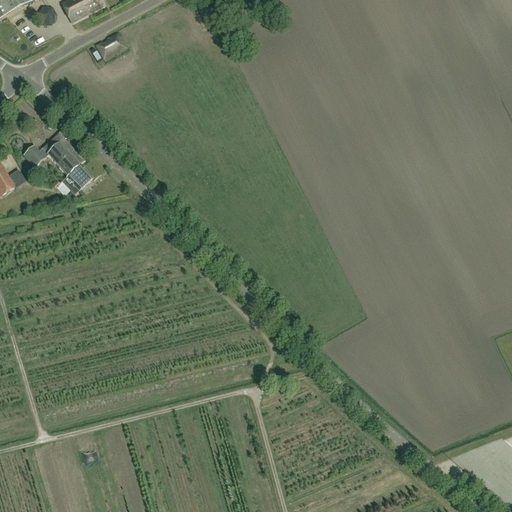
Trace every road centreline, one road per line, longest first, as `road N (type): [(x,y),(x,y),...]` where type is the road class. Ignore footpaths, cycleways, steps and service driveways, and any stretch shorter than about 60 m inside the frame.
road 1 (tertiary): [(478,511),(382,428),(25,76)]
road 2 (unclassified): [(25,76),(156,0)]
